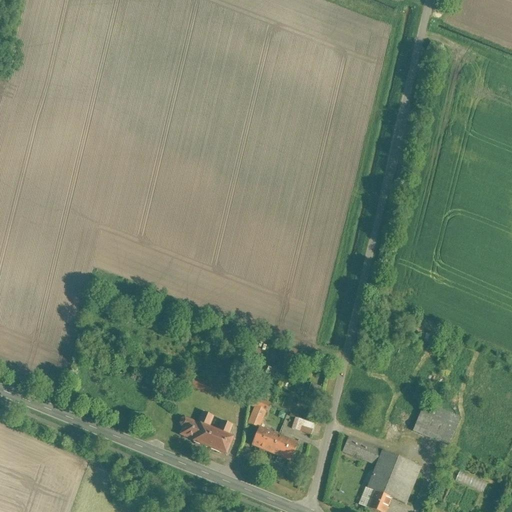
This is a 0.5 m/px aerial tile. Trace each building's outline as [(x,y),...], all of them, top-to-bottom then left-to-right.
[(272,348),(269,359),(298,367),(302,352),(287,347),(286,352),(272,348)] [(189,384),(185,393),(205,400),(208,391),(189,384)] [(308,394),(320,396),(322,386),(310,384),(308,394)] [(252,402),(249,412),(267,418),(271,409),(252,402)] [(428,403),(415,432),(449,447),(462,418),(428,403)] [(190,449),(228,463),(235,442),(232,441),(238,426),(227,422),(222,435),(213,431),(217,419),(202,414),(198,425),(184,420),(180,430),(195,436),(190,449)] [(294,418),(290,430),(313,436),(316,423),(294,418)] [(252,453),(294,468),(302,446),(260,431),(252,453)] [(377,466),(383,451),(350,437),(343,452),(377,466)] [(377,466),(368,487),(396,499),(408,504),(423,468),(383,451),(377,466)] [(461,470),(456,481),(485,495),(490,483),(461,470)] [(390,511),(396,499),(368,487),(360,505),(375,511),(390,511)]
